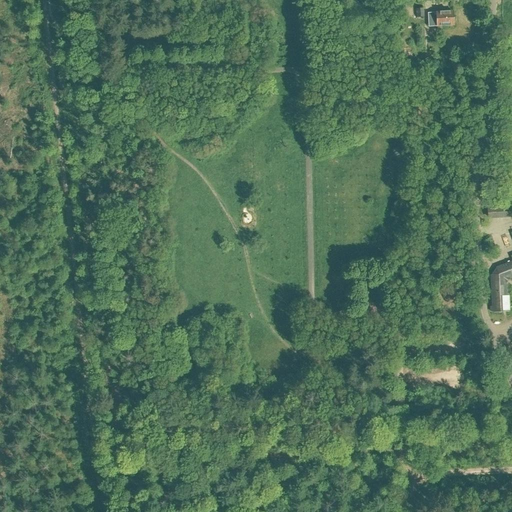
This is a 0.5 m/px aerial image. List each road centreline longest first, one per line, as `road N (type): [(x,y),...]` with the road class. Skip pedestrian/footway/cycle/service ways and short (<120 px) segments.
road 1 (unclassified): [(511,470),(431,473),(406,458),(396,330),(378,317),(327,317),(312,302),(305,79),(292,70),(263,71)]
road 2 (track): [(43,0),(96,494)]
road 3 (track): [(88,438),(108,457),(140,464),(402,450)]
road 4 (track): [(232,511),(417,469)]
